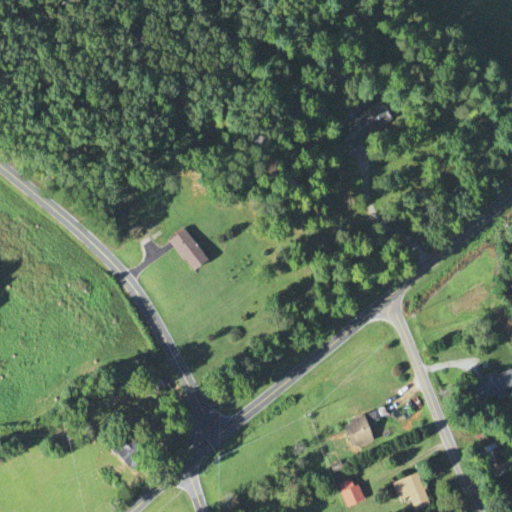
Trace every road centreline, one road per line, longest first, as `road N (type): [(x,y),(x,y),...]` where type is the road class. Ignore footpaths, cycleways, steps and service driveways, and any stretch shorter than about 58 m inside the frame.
road 1 (residential): [(511,192),(131,511)]
road 2 (residential): [(0,169),(131,291),(216,437)]
road 3 (residential): [(384,299),(478,511)]
